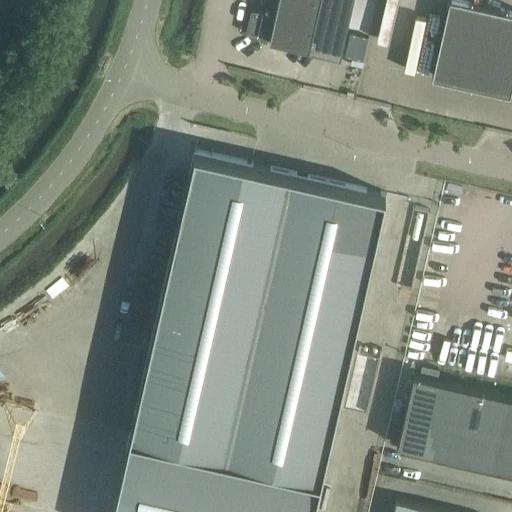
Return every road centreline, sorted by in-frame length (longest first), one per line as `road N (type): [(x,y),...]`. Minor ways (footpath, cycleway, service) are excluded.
road 1 (unclassified): [(511,164),(127,74)]
road 2 (tertiary): [(0,235),(54,181),(127,74)]
